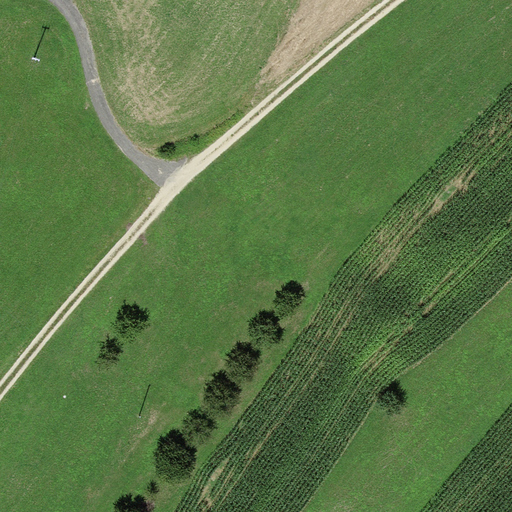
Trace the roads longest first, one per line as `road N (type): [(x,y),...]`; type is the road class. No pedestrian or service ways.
road 1 (track): [(387,0),(173,178),(0,401)]
road 2 (track): [(173,178),(133,162),(107,121),(68,9),(54,0)]
